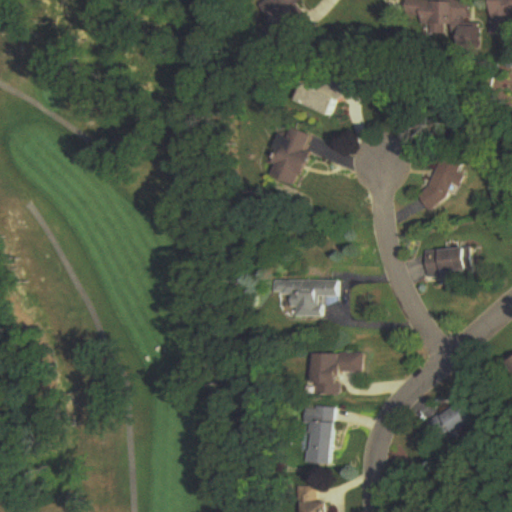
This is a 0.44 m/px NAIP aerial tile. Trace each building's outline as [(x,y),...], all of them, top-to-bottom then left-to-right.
[(307,0),(262,0),(260,2),(293,46),(316,28),(300,6),(307,0)] [(476,1),(441,0),(413,0),(413,23),(433,24),(433,35),(449,35),(450,27),(466,28),(466,19),(475,20),(476,1)] [(354,87),(338,79),(332,92),(316,85),(307,103),(339,118),(354,87)] [(316,156),(309,152),(317,137),(300,127),(293,140),(292,139),(272,174),(297,188),(316,156)] [(451,213),(465,178),(468,180),(474,165),(450,156),(431,206),(451,213)] [(430,252),(431,277),(480,275),(479,250),(430,252)] [(292,318),(320,318),(320,303),(335,303),(335,281),(268,281),(268,296),(285,296),(285,309),(292,309),(292,318)] [(361,355),(314,354),(314,397),(340,397),(340,373),(361,373),(361,355)] [(447,420),(463,437),(485,417),(469,399),(447,420)] [(342,412),(314,410),(312,466),(340,467),(342,412)]
